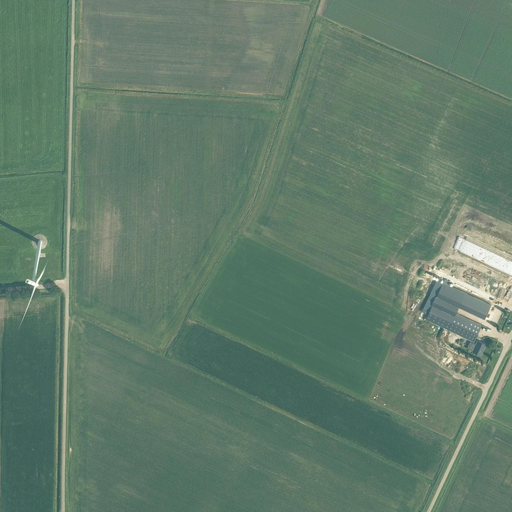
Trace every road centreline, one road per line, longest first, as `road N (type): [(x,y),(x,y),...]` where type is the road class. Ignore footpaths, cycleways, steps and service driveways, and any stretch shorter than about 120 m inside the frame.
road 1 (unclassified): [(65,285),(71,0)]
road 2 (unclassified): [(61,511),(65,285)]
road 3 (unclassified): [(427,511),(511,327)]
